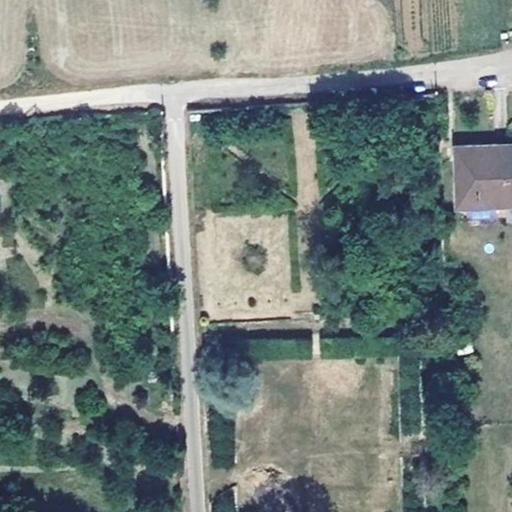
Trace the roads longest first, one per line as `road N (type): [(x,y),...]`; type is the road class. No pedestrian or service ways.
road 1 (residential): [(174,94),(197,511)]
road 2 (residential): [(511,64),(174,94)]
road 3 (residential): [(174,94),(0,107)]
